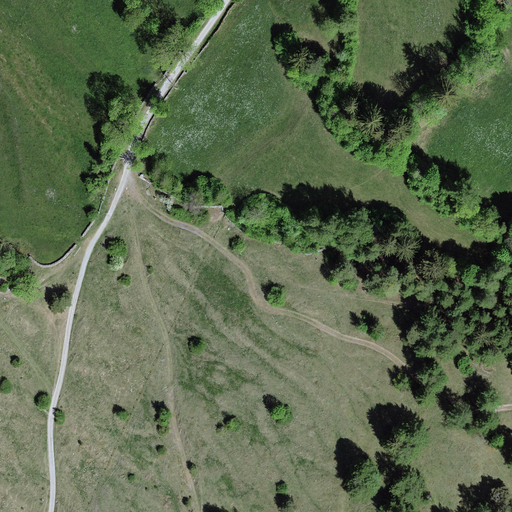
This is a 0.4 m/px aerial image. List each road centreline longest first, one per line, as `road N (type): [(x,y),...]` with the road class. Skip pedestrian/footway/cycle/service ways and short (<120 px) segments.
road 1 (track): [(511,408),(468,407),(378,349),(274,307),(243,264),(123,183),(168,344),(173,416),(197,511)]
road 2 (track): [(50,511),(49,423),(86,257),(153,106),(226,0)]
